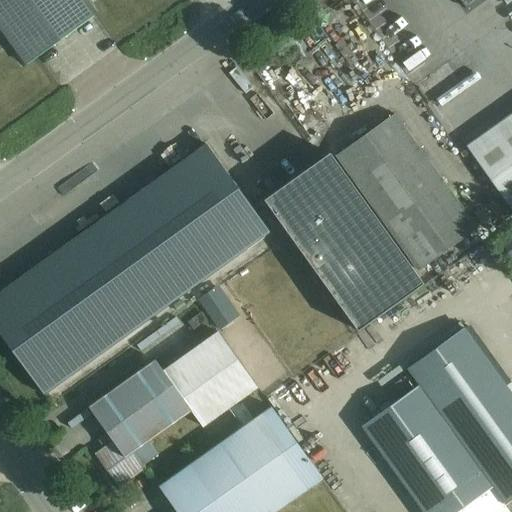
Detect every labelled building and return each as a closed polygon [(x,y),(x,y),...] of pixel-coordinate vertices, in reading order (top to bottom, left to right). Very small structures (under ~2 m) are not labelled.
[(0,0),(0,35),(22,67),(45,50),(97,13),(87,0),(0,0)] [(479,0),(460,0),(467,9),(479,0)] [(312,95),(287,107),(295,124),(320,113),(312,95)] [(511,113),(466,146),(467,147),(511,211),(511,113)] [(417,270),(476,228),(395,114),(336,156),(417,270)] [(301,126),(310,145),(325,138),(316,119),(301,126)] [(0,332),(43,393),(268,232),(206,145),(0,293),(0,332)] [(263,201),(357,333),(424,286),(330,153),(263,201)] [(511,231),(498,241),(511,260),(511,231)] [(504,511),(501,506),(504,504),(505,505),(511,500),(511,395),(463,328),(406,369),(418,385),(361,426),(423,511),(504,511)] [(257,387),(217,332),(163,371),(155,360),(89,407),(113,441),(95,454),(118,487),(145,468),(142,465),(157,454),(148,441),(191,410),(202,427),(257,387)] [(301,335),(290,341),(301,362),(312,357),(301,335)] [(272,511),(322,477),(271,405),(158,485),(174,508),(168,511),(272,511)] [(60,427),(50,434),(55,441),(64,434),(60,427)]
